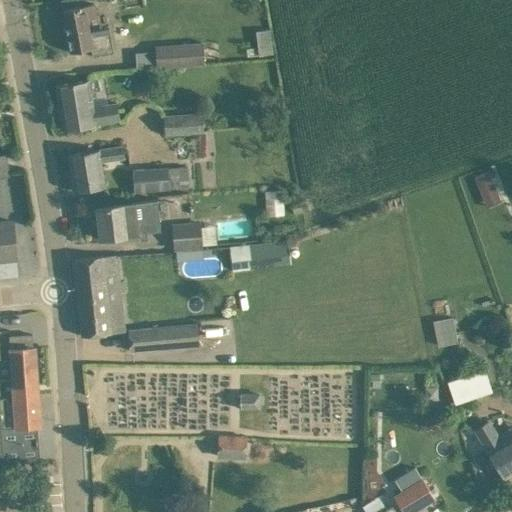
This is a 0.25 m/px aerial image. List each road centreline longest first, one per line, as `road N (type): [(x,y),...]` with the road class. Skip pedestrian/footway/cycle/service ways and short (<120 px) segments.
road 1 (tertiary): [(61,292),(14,12)]
road 2 (tertiary): [(74,511),(61,292)]
